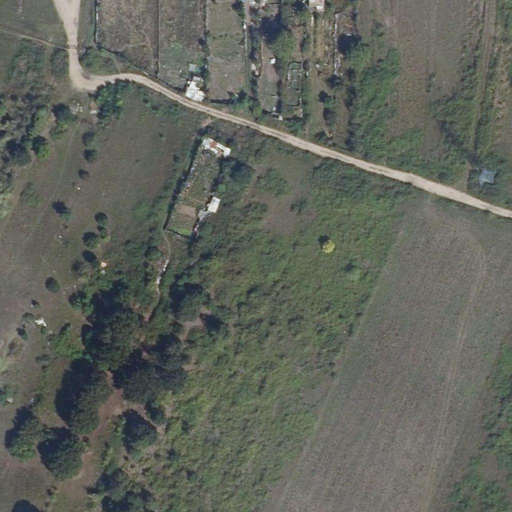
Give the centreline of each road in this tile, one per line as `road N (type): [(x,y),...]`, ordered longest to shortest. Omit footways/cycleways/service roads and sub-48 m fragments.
road 1 (track): [(0,31),(76,60),(85,75),(138,77),(232,122),(511,218)]
road 2 (track): [(493,0),(464,199)]
road 3 (track): [(0,231),(76,60)]
